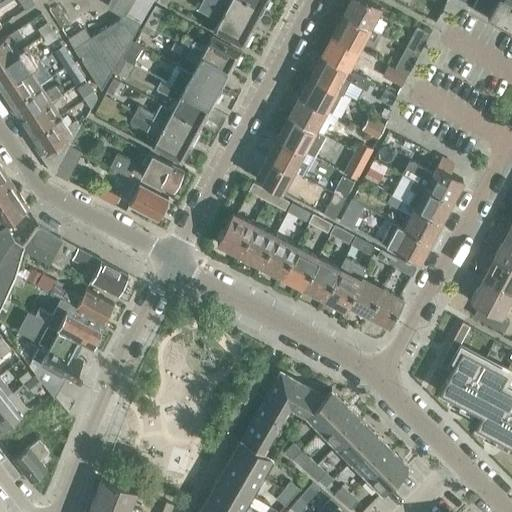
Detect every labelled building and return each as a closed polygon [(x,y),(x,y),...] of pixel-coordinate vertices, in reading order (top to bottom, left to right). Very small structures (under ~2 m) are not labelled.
[(19,0),(25,9),(35,2),(33,0),(19,0)] [(130,39),(152,0),(109,0),(107,4),(122,13),(119,18),(74,47),(101,88),(120,56),(130,39)] [(252,26),(210,5),(202,0),(197,8),(217,19),(212,29),(242,45),(244,46),(251,31),(250,31),(252,26)] [(246,0),(227,0),(226,3),(221,0),(201,0),(202,0),(210,5),(252,26),(254,22),(256,23),(263,9),(246,0)] [(246,0),(263,9),(268,0),(246,0)] [(380,5),(370,0),(350,0),(343,13),(369,26),(380,5)] [(511,1),(509,0),(471,0),(469,4),(511,28),(511,1)] [(154,30),(164,10),(154,6),(143,24),(154,30)] [(358,47),(369,26),(343,13),(332,33),(358,47)] [(38,28),(42,35),(52,29),(48,22),(38,28)] [(418,26),(407,47),(418,53),(430,32),(418,26)] [(0,39),(0,62),(18,51),(13,43),(23,36),(17,28),(0,39)] [(42,35),(48,43),(57,37),(52,29),(42,35)] [(332,33),(321,54),(347,67),(358,47),(332,33)] [(239,51),(239,50),(209,34),(204,45),(185,35),(181,43),(188,47),(229,69),(231,64),(233,65),(241,51),(239,51)] [(142,47),(133,41),(130,39),(120,56),(132,64),(142,47)] [(168,47),(183,55),(187,47),(172,39),(168,47)] [(53,52),(64,68),(73,61),(63,45),(53,52)] [(227,73),(229,69),(188,47),(187,47),(183,55),(195,61),(189,71),(221,88),(229,74),(227,73)] [(399,62),(410,68),(418,53),(407,47),(399,62)] [(0,86),(40,60),(34,51),(24,59),(18,51),(0,62),(0,86)] [(347,67),(321,54),(310,74),(343,91),(350,79),(366,88),(370,80),(347,67)] [(132,64),(120,57),(112,72),(124,78),(132,64)] [(44,67),(40,60),(0,86),(0,88),(1,90),(0,91),(8,104),(40,83),(33,74),(44,67)] [(64,68),(74,84),(84,77),(73,61),(64,68)] [(214,102),(221,88),(189,71),(176,64),(170,74),(158,68),(154,76),(160,79),(168,83),(210,105),(212,101),(214,102)] [(405,73),(388,65),(383,74),(400,83),(405,73)] [(310,74),(300,94),(325,108),(332,112),(343,91),(310,74)] [(115,97),(122,83),(112,78),(105,92),(115,97)] [(209,111),(207,110),(210,105),(168,83),(160,79),(156,88),(175,99),(170,108),(202,125),(209,111)] [(77,88),(82,96),(92,89),(87,82),(77,88)] [(18,116),(21,119),(51,100),(60,93),(55,85),(45,91),(40,83),(8,104),(17,117),(18,116)] [(389,104),(395,94),(384,88),(379,99),(389,104)] [(82,96),(86,101),(87,104),(97,98),(92,89),(82,96)] [(21,124),(30,138),(62,117),(56,107),(66,101),(60,93),(51,100),(21,119),(23,123),(21,124)] [(300,94),(289,115),(323,133),(330,120),(334,123),(338,115),(332,112),(325,108),(300,94)] [(192,138),(194,139),(202,125),(170,108),(161,103),(155,114),(139,105),(134,112),(190,142),(192,138)] [(188,146),(190,142),(134,112),(130,121),(155,135),(150,145),(180,161),(180,160),(182,161),(189,147),(188,146)] [(289,115),(278,135),(303,149),(314,155),(325,134),(323,133),(289,115)] [(362,128),(378,136),(385,124),(369,115),(362,128)] [(62,117),(30,138),(53,172),(68,144),(78,125),(74,119),(67,124),(62,117)] [(278,135),(267,156),(292,170),(303,149),(278,135)] [(359,141),(355,150),(367,157),(372,148),(359,141)] [(82,151),(68,144),(53,172),(67,179),(82,151)] [(367,157),(355,150),(344,170),(356,177),(367,157)] [(116,153),(109,165),(126,174),(132,162),(116,153)] [(141,175),(171,190),(182,169),(152,153),(141,175)] [(281,190),(292,170),(267,156),(256,177),(281,190)] [(426,185),(426,186),(451,199),(462,178),(449,171),(454,163),(441,157),(433,172),(413,161),(405,174),(413,179),(426,185)] [(365,173),(376,178),(384,163),(373,158),(365,173)] [(342,175),(333,191),(345,198),(354,181),(342,175)] [(8,179),(5,176),(0,179),(0,203),(18,191),(9,178),(8,179)] [(128,203),(135,207),(157,218),(162,208),(165,208),(168,202),(167,199),(168,196),(136,179),(134,183),(138,185),(128,203)] [(440,220),(451,199),(426,186),(426,185),(413,179),(408,188),(420,195),(415,206),(440,220)] [(320,199),(323,184),(302,180),(299,195),(320,199)] [(249,190),(265,199),(270,191),(253,182),(249,190)] [(105,187),(100,196),(115,204),(119,195),(105,187)] [(29,208),(18,191),(0,203),(0,226),(5,224),(29,208)] [(287,200),(270,191),(265,199),(283,208),(287,200)] [(334,192),(323,212),(334,218),(345,198),(334,192)] [(398,209),(403,200),(391,194),(387,203),(398,209)] [(352,198),(342,220),(352,225),(362,202),(352,198)] [(429,240),(440,220),(415,206),(403,200),(398,209),(410,215),(404,226),(429,240)] [(305,219),(309,211),(290,202),(286,210),(305,219)] [(217,241),(238,252),(253,222),(232,211),(223,229),(221,228),(217,236),(219,237),(217,241)] [(326,230),(330,222),(312,213),(308,221),(326,230)] [(380,241),(418,261),(429,240),(404,226),(391,220),(380,241)] [(275,234),(253,222),(238,252),(259,263),(275,234)] [(24,245),(13,236),(5,224),(0,226),(0,305),(4,297),(9,286),(16,273),(23,248),(24,245)] [(334,224),(330,232),(347,241),(351,233),(334,224)] [(37,226),(24,245),(23,248),(48,263),(62,238),(40,225),(37,226)] [(511,235),(506,232),(494,255),(511,264),(511,235)] [(281,274),(296,245),(275,234),(259,263),(281,274)] [(369,252),(373,244),(355,235),(351,244),(357,247),(369,252)] [(61,270),(75,245),(62,238),(48,263),(61,270)] [(353,255),(357,247),(351,244),(347,252),(353,255)] [(317,256),(296,245),(281,274),(302,285),(317,256)] [(124,280),(128,273),(77,246),(73,256),(87,263),(88,262),(97,267),(91,280),(117,294),(118,291),(122,290),(127,282),(124,280)] [(377,256),(394,265),(398,257),(381,248),(377,256)] [(338,267),(323,296),(345,308),(348,303),(347,303),(360,278),(361,276),(367,265),(345,254),(338,267)] [(487,267),(482,277),(511,292),(511,264),(494,255),(493,256),(491,255),(487,257),(485,261),(485,266),(487,267)] [(302,285),(323,296),(338,267),(317,256),(302,285)] [(415,266),(398,257),(394,265),(411,274),(415,266)] [(26,278),(36,284),(42,273),(31,268),(26,278)] [(382,287),(361,276),(360,278),(347,303),(348,303),(368,314),(382,287)] [(41,277),(37,284),(48,290),(52,283),(41,277)] [(511,292),(482,277),(470,300),(479,304),(473,315),(503,331),(509,320),(500,315),(507,302),(511,304),(511,292)] [(110,313),(113,307),(112,305),(113,302),(86,287),(81,296),(55,283),(50,291),(61,297),(104,320),(107,314),(110,313)] [(403,298),(382,287),(368,314),(389,324),(391,321),(392,322),(396,315),(394,314),(403,298)] [(104,320),(61,297),(52,313),(39,306),(35,315),(81,340),(92,345),(96,338),(97,339),(102,331),(100,330),(101,328),(100,327),(104,320)] [(40,361),(35,372),(53,394),(64,374),(72,378),(77,370),(79,371),(83,363),(81,362),(83,359),(74,354),(81,340),(35,315),(28,311),(19,329),(40,340),(31,357),(40,361)] [(462,320),(456,331),(463,335),(469,324),(462,320)] [(456,331),(451,342),(458,346),(460,341),(463,335),(456,331)] [(10,349),(5,342),(0,346),(0,353),(1,355),(10,349)] [(451,342),(445,352),(452,356),(458,346),(451,342)] [(454,362),(439,390),(449,396),(473,409),(481,413),(475,425),(485,431),(509,444),(511,445),(511,390),(500,384),(506,372),(461,348),(454,362)] [(445,352),(439,363),(447,367),(451,360),(452,356),(445,352)] [(27,370),(18,377),(23,383),(32,376),(27,370)] [(280,370),(265,395),(287,408),(289,404),(306,414),(324,395),(280,370)] [(0,400),(7,395),(12,392),(0,376),(0,400)] [(37,382),(32,376),(23,383),(28,389),(37,382)] [(331,388),(324,395),(306,414),(321,429),(348,402),(347,402),(346,403),(331,388)] [(12,392),(7,395),(0,400),(0,429),(27,408),(13,390),(12,392)] [(263,451),(287,408),(265,395),(241,438),(263,451)] [(321,429),(336,444),(362,419),(347,404),(348,403),(348,402),(321,429)] [(376,434),(362,419),(336,444),(351,460),(378,433),(376,434)] [(379,433),(378,433),(351,460),(366,475),(392,450),(377,435),(379,433)] [(39,438),(13,458),(31,481),(47,468),(39,458),(49,451),(39,438)] [(241,438),(229,457),(261,476),(272,456),(262,451),(263,451),(241,438)] [(293,441),(284,450),(292,458),(301,449),(293,441)] [(301,449),(292,458),(309,472),(317,463),(301,449)] [(408,465),(392,450),(366,475),(382,491),(408,465)] [(250,494),(261,476),(229,457),(219,476),(217,475),(250,494)] [(325,470),(317,463),(309,472),(317,480),(325,470)] [(217,476),(218,477),(208,495),(237,511),(239,511),(250,494),(217,475),(217,476)] [(136,489),(102,476),(95,494),(130,507),(136,489)] [(283,488),(292,496),(299,488),(290,480),(283,488)] [(311,480),(297,498),(304,504),(319,487),(311,480)] [(342,484),(334,494),(342,501),(350,492),(342,484)] [(285,505),(292,496),(283,488),(276,497),(285,505)] [(358,499),(350,492),(342,501),(350,508),(358,499)] [(92,511),(127,511),(130,507),(95,494),(88,510),(92,511)] [(237,511),(208,495),(198,511),(237,511)] [(317,511),(347,511),(330,497),(317,511)] [(300,511),(306,506),(304,504),(297,498),(290,506),(296,511),(300,511)] [(166,501),(161,511),(170,511),(173,504),(166,501)]
